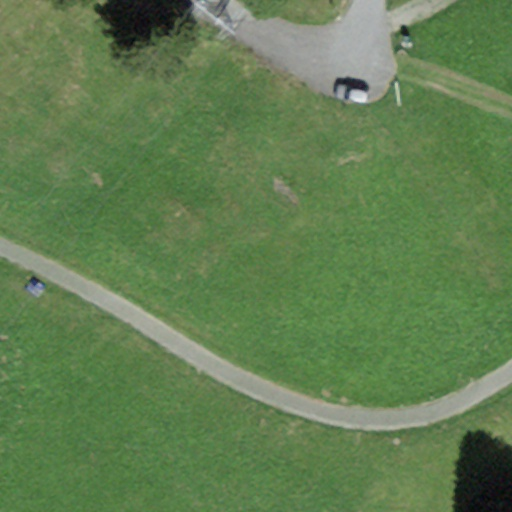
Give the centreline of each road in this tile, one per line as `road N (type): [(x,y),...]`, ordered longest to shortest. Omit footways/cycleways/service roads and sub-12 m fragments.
road 1 (track): [(511,370),(431,410),(391,417),(300,405),(0,246)]
road 2 (track): [(346,51),(511,106)]
